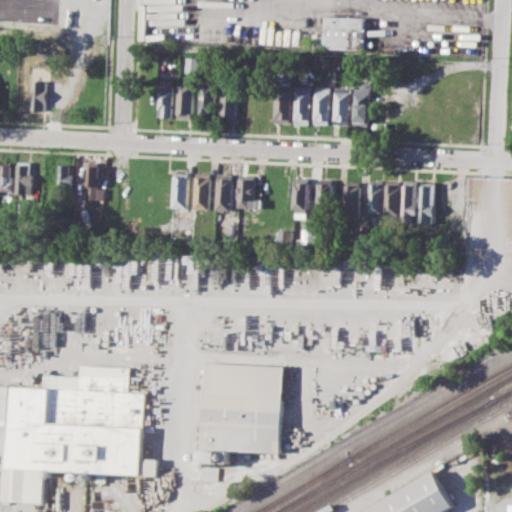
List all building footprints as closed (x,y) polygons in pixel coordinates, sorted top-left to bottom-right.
[(22,0),(37,0),(37,17),(30,17),(30,9),(22,9),(22,0)] [(326,15),(365,16),(363,49),(324,47),(326,15)] [(187,56),(199,56),(199,72),(186,72),(187,56)] [(19,77),(32,77),(31,109),(18,108),(19,77)] [(36,77),(34,109),(48,109),(49,78),(36,77)] [(160,77),(174,78),(173,117),(158,117),(160,77)] [(356,87),(361,87),(361,80),(373,80),(371,126),(355,126),(356,87)] [(177,118),(179,82),(195,82),(193,118),(177,118)] [(199,114),(201,83),(217,84),(215,119),(207,119),(207,114),(199,114)] [(222,119),(224,83),(240,84),(238,119),(222,119)] [(278,83),(293,84),(292,122),(277,122),(278,83)] [(295,121),(297,85),(313,86),(311,122),(295,121)] [(317,86),(332,86),(331,123),(316,123),(317,86)] [(337,87),(352,87),(351,125),(336,124),(337,87)] [(18,160),(31,160),(31,173),(35,173),(34,195),(16,194),(18,160)] [(2,163),(11,163),(11,176),(14,176),(13,197),(1,197),(2,163)] [(59,163),(70,163),(69,174),(73,174),(73,192),(57,192),(59,163)] [(88,165),(99,165),(99,187),(104,187),(104,199),(87,198),(88,165)] [(174,171),(190,172),(189,207),(173,206),(174,171)] [(196,171),(211,172),(210,209),(195,208),(196,171)] [(219,172),(233,173),(232,210),(217,209),(219,172)] [(241,173),(257,173),(256,198),(262,198),(262,207),(240,206),(241,173)] [(321,178),(335,178),(334,214),(320,214),(321,178)] [(371,179),(385,179),(384,213),(370,213),(371,179)] [(389,179),(402,179),(401,219),(387,218),(389,179)] [(405,179),(419,180),(418,217),(404,217),(405,179)] [(346,180),(362,180),(360,217),(345,216),(346,180)] [(424,180),(438,181),(436,222),(422,222),(424,180)] [(297,182),(309,182),(308,218),(295,218),(297,182)] [(279,228),(294,229),(293,243),(279,243),(279,228)] [(303,228),(318,229),(317,245),(302,245),(303,228)] [(207,360),(287,363),(283,451),(230,449),(230,460),(202,458),(207,360)] [(0,385),(45,388),(46,374),(82,376),(83,364),(130,366),(129,391),(147,392),(143,457),(160,458),(159,475),(109,472),(108,482),(98,482),(98,471),(45,468),(44,501),(4,499),(7,425),(0,424),(0,385)] [(218,466),(202,466),(202,480),(218,480),(218,466)] [(360,511),(437,468),(457,503),(441,511),(360,511)]
